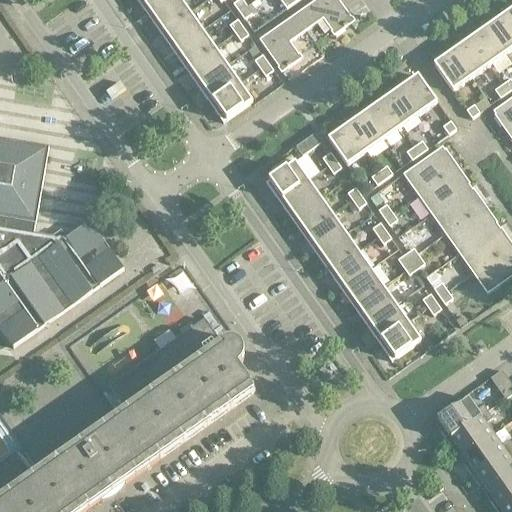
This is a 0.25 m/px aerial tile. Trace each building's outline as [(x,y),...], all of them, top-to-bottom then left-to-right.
[(172,0),(135,0),(144,13),(147,11),(151,16),(172,0)] [(190,15),(178,0),(172,0),(151,16),(154,21),(151,23),(160,36),(190,15)] [(278,0),(286,12),(302,0),(278,0)] [(336,0),(319,0),(295,17),(306,33),(323,21),(334,37),(347,27),(345,24),(351,20),(336,0)] [(241,1),(233,7),(239,14),(247,9),(241,1)] [(253,17),(247,9),(239,14),(244,22),(253,17)] [(202,33),(190,15),(160,36),(164,34),(167,39),(164,41),(173,54),(202,33)] [(511,52),(511,26),(505,16),(487,29),(507,56),(511,52)] [(306,33),(295,17),(259,42),(279,71),(285,67),(287,70),(301,60),(290,45),(306,33)] [(243,30),(238,22),(229,28),(235,36),(243,30)] [(507,56),(487,29),(470,41),(489,69),(507,56)] [(249,38),(243,30),(235,36),(241,44),(249,38)] [(215,51),(202,33),(173,54),(181,66),(185,64),(188,69),(215,51)] [(489,69),(470,41),(452,54),(471,81),(489,69)] [(227,68),(215,51),(188,69),(192,74),(189,76),(197,89),(227,68)] [(471,81),(452,54),(434,67),(453,94),(471,81)] [(268,66),(263,58),(254,64),(260,71),(268,66)] [(274,73),(268,66),(260,71),(265,79),(274,73)] [(239,86),(227,68),(197,89),(206,102),(210,99),(213,104),(239,86)] [(437,105),(418,78),(399,91),(418,118),(437,105)] [(511,84),(510,82),(502,88),(508,96),(511,92),(511,84)] [(253,104),(239,86),(213,104),(217,109),(214,112),(223,125),(253,104)] [(508,96),(502,88),(494,93),(500,101),(508,96)] [(418,118),(399,91),(382,103),(401,131),(418,118)] [(511,130),(511,100),(493,114),(503,128),(506,126),(510,132),(511,130)] [(401,131),(382,103),(364,116),(383,143),(401,131)] [(466,113),(472,121),(479,116),(474,108),(466,113)] [(383,143),(364,116),(346,128),(365,156),(383,143)] [(443,130),(448,138),(456,132),(451,124),(443,130)] [(365,156),(346,128),(328,141),(347,169),(365,156)] [(316,135),(295,149),(302,159),(323,144),(316,135)] [(0,183),(49,149),(0,140),(0,183)] [(422,144),(414,150),(420,158),(428,152),(422,144)] [(35,226),(49,149),(0,183),(0,331),(13,350),(124,272),(90,224),(66,240),(61,233),(53,238),(34,235),(35,226)] [(452,164),(442,150),(403,177),(417,198),(453,172),(449,166),(452,164)] [(420,158),(414,150),(406,155),(412,163),(420,158)] [(336,163),(331,155),(322,161),(328,169),(336,163)] [(342,171),(336,163),(328,169),(333,177),(342,171)] [(308,183),(295,165),(265,185),(275,199),(278,196),(282,202),(308,183)] [(387,169),(379,174),(385,183),(393,177),(387,169)] [(458,179),(453,172),(417,198),(431,217),(470,190),(461,176),(458,179)] [(385,183),(379,174),(371,180),(377,188),(385,183)] [(320,201),(308,183),(282,202),(285,207),(282,209),(291,222),(320,201)] [(480,203),(470,190),(431,217),(445,237),(481,211),(477,205),(480,203)] [(361,199),(355,191),(347,196),(353,204),(361,199)] [(366,206),(361,199),(353,204),(358,212),(366,206)] [(333,218),(320,201),(291,222),(300,234),(303,232),(307,237),(333,218)] [(386,208),(378,213),(384,221),(392,215),(386,208)] [(485,218),(481,211),(445,237),(459,256),(498,229),(489,215),(485,218)] [(397,223),(392,215),(384,221),(389,229),(397,223)] [(345,236),(333,218),(307,237),(310,242),(307,244),(316,257),(345,236)] [(386,234),(380,226),(372,232),(378,240),(386,234)] [(507,242),(498,229),(459,256),(473,276),(509,251),(504,245),(507,242)] [(391,242),(386,234),(378,240),(383,247),(391,242)] [(358,254),(345,236),(316,257),(325,269),(328,267),(331,272),(358,254)] [(511,255),(509,251),(473,276),(487,297),(511,279),(511,255)] [(414,252),(408,255),(406,257),(411,265),(419,259),(414,252)] [(370,272),(358,254),(331,272),(335,277),(332,280),(341,292),(370,272)] [(411,265),(406,257),(398,263),(403,271),(411,265)] [(425,267),(419,259),(411,265),(417,273),(425,267)] [(417,273),(411,265),(403,271),(409,279),(417,273)] [(383,289),(370,272),(341,292),(350,305),(353,303),(357,308),(383,289)] [(442,286),(434,292),(439,300),(447,294),(442,286)] [(395,307),(383,289),(357,308),(360,313),(357,315),(366,328),(395,307)] [(453,302),(447,294),(439,300),(445,307),(453,302)] [(436,305),(430,297),(422,303),(428,311),(436,305)] [(441,313),(436,305),(428,311),(433,318),(441,313)] [(408,325),(395,307),(366,328),(375,340),(378,338),(381,343),(408,325)] [(237,345),(235,344),(232,343),(226,343),(221,345),(204,321),(158,354),(108,389),(125,413),(32,479),(15,455),(0,465),(0,511),(85,511),(254,393),(238,369),(242,365),(244,360),(244,354),(242,350),(241,349),(237,345)] [(421,343),(408,325),(381,343),(385,348),(382,351),(391,364),(421,343)] [(511,397),(511,387),(502,373),(490,381),(505,402),(511,397)] [(468,400),(437,422),(443,431),(440,433),(447,443),(488,414),(483,408),(477,412),(468,400)] [(492,421),(488,414),(447,443),(454,453),(457,451),(463,458),(494,437),(486,426),(492,421)] [(502,448),(494,437),(463,458),(468,466),(465,469),(472,478),(511,450),(511,448),(508,443),(502,448)] [(511,459),(511,450),(472,478),(479,488),(482,486),(487,494),(511,476),(511,462),(511,461),(511,459)] [(511,476),(487,494),(493,502),(490,504),(495,511),(498,511),(511,502),(511,476)] [(511,511),(511,502),(498,511),(511,511)]
